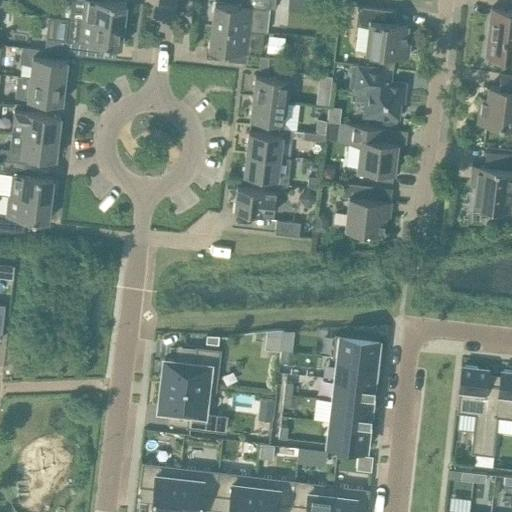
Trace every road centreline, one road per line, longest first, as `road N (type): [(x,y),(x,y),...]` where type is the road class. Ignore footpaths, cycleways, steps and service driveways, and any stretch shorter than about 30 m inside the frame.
road 1 (residential): [(106,511),(143,192)]
road 2 (residential): [(511,339),(416,328),(394,511)]
road 3 (residential): [(420,226),(445,0)]
road 4 (residential): [(157,104),(123,111),(104,140),(112,174),(143,192)]
road 5 (residential): [(143,192),(178,181),(190,165),(188,127),(157,104)]
